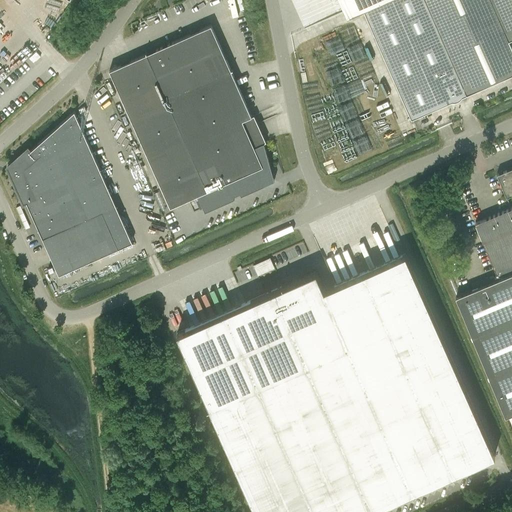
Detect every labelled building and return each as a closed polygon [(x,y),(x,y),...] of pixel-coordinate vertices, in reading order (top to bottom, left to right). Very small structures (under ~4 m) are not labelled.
[(511,0),(343,0),(349,13),(363,7),(377,0),(511,0)] [(411,118),(466,94),(511,73),(511,47),(509,39),(511,37),(511,0),(377,0),(363,7),(362,7),(411,118)] [(211,25),(110,70),(170,206),(189,198),(194,209),(203,206),(205,210),(234,197),(233,195),(240,192),(241,194),(274,179),(264,142),(254,146),(242,119),(251,115),(211,25)] [(344,59),(339,59),(339,49),(342,49),(342,46),(329,46),(330,52),(323,52),(324,74),(353,72),(353,68),(344,69),(344,59)] [(27,202),(33,215),(59,274),(132,241),(106,183),(88,141),(74,111),(59,125),(30,150),(28,147),(17,158),(7,166),(24,203),(27,202)] [(511,413),(511,166),(496,173),(506,197),(511,208),(475,223),(498,278),(454,297),(505,416),(511,413)] [(366,511),(494,455),(404,253),(323,289),(315,271),(176,333),(255,511),(366,511)]
